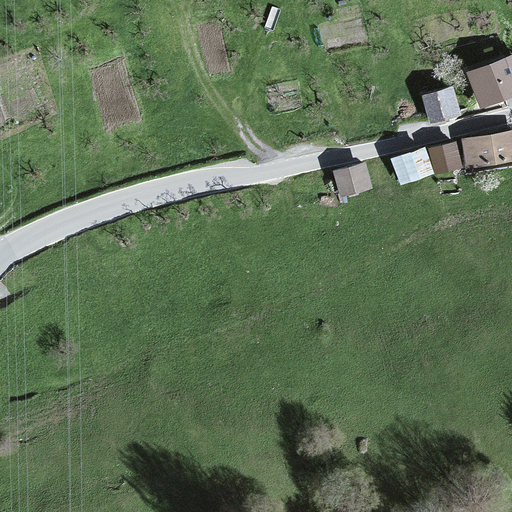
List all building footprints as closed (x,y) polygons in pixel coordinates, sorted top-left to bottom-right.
[(511,53),(464,72),(478,107),(511,93),(511,53)] [(449,85),(419,96),(428,122),(458,111),(449,85)] [(416,100),(386,111),(394,132),(423,121),(416,100)] [(511,131),(461,138),(466,169),(511,162),(511,131)] [(451,139),(427,145),(436,180),(459,174),(451,139)] [(417,147),(386,158),(396,187),(428,176),(417,147)] [(363,163),(330,173),(338,199),(371,189),(363,163)]
